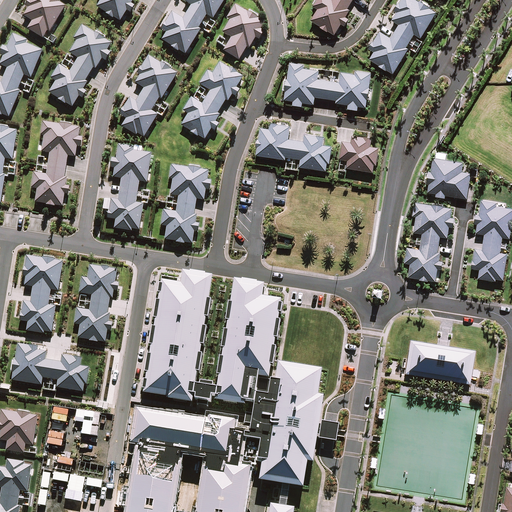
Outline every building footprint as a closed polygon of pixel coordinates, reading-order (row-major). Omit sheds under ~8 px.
[(27,30),(42,38),(48,29),(50,30),(65,6),(54,0),(31,0),(28,6),(30,8),(25,16),(33,21),(27,30)] [(102,0),(98,8),(121,21),(133,0),(102,0)] [(223,0),(187,0),(186,2),(193,6),(185,20),(173,13),(163,29),(168,32),(163,41),(185,54),(200,30),(198,29),(207,15),(213,18),(223,0)] [(332,0),(333,0),(332,0),(316,0),(314,6),(319,9),(312,20),(335,34),(342,23),(346,26),(350,19),(346,17),(350,11),(347,9),(352,0),(332,0)] [(421,38),(436,13),(414,0),(400,0),(394,10),(399,13),(394,21),(401,25),(392,40),(380,33),(371,49),(375,52),(371,60),(394,74),(408,49),(407,48),(415,35),(421,38)] [(248,14),(236,7),(228,19),(232,21),(224,33),(233,38),(225,52),(239,60),(246,48),(248,48),(255,36),(259,38),(263,31),(260,29),(263,23),(257,19),(258,18),(249,13),(248,14)] [(111,44),(82,27),(75,39),(78,41),(70,53),(78,58),(70,71),(60,65),(52,78),(57,81),(49,93),(72,107),(79,95),(82,97),(86,91),(83,89),(88,81),(85,79),(93,67),(96,68),(102,58),(105,60),(110,52),(107,50),(111,44)] [(31,78),(42,51),(26,44),(28,41),(14,36),(8,49),(4,48),(1,55),(5,57),(1,66),(8,69),(2,83),(0,82),(0,114),(8,118),(20,91),(18,90),(24,75),(31,78)] [(179,75),(149,57),(139,74),(141,75),(136,83),(144,88),(135,103),(130,100),(121,115),(128,119),(123,128),(136,136),(138,133),(144,137),(157,115),(150,111),(158,97),(163,100),(179,75)] [(242,77),(220,63),(213,75),(208,72),(200,85),(210,91),(202,105),(191,98),(184,110),(189,114),(182,126),(204,139),(211,129),(214,131),(218,124),(215,122),(219,115),(217,113),(225,100),(227,101),(232,94),(235,97),(239,90),(235,88),(242,77)] [(303,66),(292,64),(286,101),(295,102),(294,105),(304,106),(304,103),(315,104),(316,98),(337,101),(337,103),(349,105),(349,109),(359,110),(360,106),(367,108),(372,75),(357,72),(356,74),(343,72),(341,83),(318,80),(319,73),(302,70),(303,66)] [(79,128),(44,123),(42,136),(46,137),(43,151),(52,153),(48,175),(35,173),(33,189),(39,190),(37,203),(62,207),(64,193),(68,194),(69,187),(65,187),(67,178),(64,178),(67,156),(75,157),(79,128)] [(301,167),(328,171),(332,148),(324,147),(325,138),(307,136),(306,142),(289,140),(290,127),(272,124),(271,130),(262,129),(258,155),(285,159),(286,156),(302,159),(301,167)] [(0,202),(1,203),(5,175),(2,175),(4,158),(12,159),(16,130),(0,127),(0,202)] [(349,168),(373,172),(374,165),(376,166),(378,148),(371,147),(372,140),(354,137),(353,144),(344,143),(342,160),(350,161),(349,168)] [(134,148),(120,146),(118,160),(113,159),(112,168),(116,169),(115,177),(123,178),(119,201),(112,200),(109,219),(117,220),(116,229),(131,231),(131,228),(139,229),(143,204),(135,203),(139,181),(146,182),(150,154),(134,152),(134,148)] [(463,164),(434,159),(432,174),(429,173),(427,184),(430,184),(428,193),(438,195),(437,197),(445,198),(445,196),(467,200),(472,174),(462,172),(463,164)] [(206,181),(208,171),(173,166),(171,179),(174,179),(172,195),(180,196),(178,213),(165,211),(162,226),(168,227),(167,239),(192,243),(194,231),(199,232),(200,224),(195,224),(196,216),(194,215),(197,199),(203,200),(205,189),(210,190),(211,181),(206,181)] [(511,227),(511,206),(484,202),(481,215),(478,215),(476,224),(479,225),(478,233),(486,234),(484,251),(477,250),(473,269),(481,270),(480,278),(496,281),(497,279),(503,280),(507,254),(500,253),(503,237),(510,238),(511,227)] [(452,210),(416,204),(414,215),(419,216),(416,232),(424,234),(421,251),(409,249),(406,263),(413,264),(410,277),(436,281),(438,268),(442,269),(443,262),(437,261),(441,236),(447,237),(449,226),(453,227),(454,219),(451,219),(452,210)] [(56,289),(60,261),(26,257),(23,280),(33,281),(31,301),(21,300),(19,317),(27,318),(26,326),(52,328),(55,305),(47,304),(49,288),(56,289)] [(115,266),(89,263),(87,278),(86,292),(91,292),(90,307),(75,306),(73,324),(82,325),(81,336),(104,338),(104,333),(108,333),(110,321),(108,320),(112,289),(116,290),(117,278),(113,278),(115,266)] [(195,407),(214,280),(185,276),(183,288),(165,286),(149,400),(195,407)] [(266,287),(235,282),(217,403),(244,407),(248,378),(270,381),(281,303),(264,300),(266,287)] [(476,351),(410,341),(405,375),(470,385),(476,351)] [(14,371),(13,379),(40,382),(40,377),(59,379),(59,384),(81,387),(82,378),(86,379),(88,365),(73,363),(74,351),(58,350),(57,362),(44,360),(45,348),(18,345),(16,358),(12,357),(11,371),(14,371)] [(322,370),(278,364),(275,386),(282,386),(271,464),(264,463),(260,486),(304,493),(307,469),(315,470),(325,397),(324,397),(318,396),(322,370)] [(11,386),(2,385),(1,390),(0,394),(10,395),(11,391),(11,386)] [(17,411),(0,409),(0,435),(7,436),(7,444),(23,445),(23,434),(32,435),(33,413),(27,412),(28,409),(17,408),(17,411)] [(511,511),(511,488),(507,488),(503,511),(511,511)] [(294,511),(296,507),(271,503),(269,511),(294,511)]
